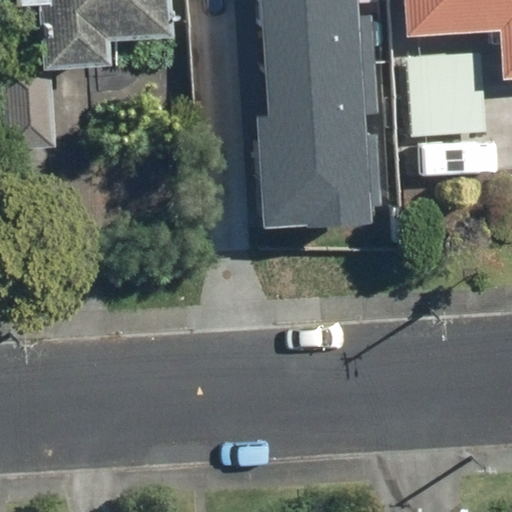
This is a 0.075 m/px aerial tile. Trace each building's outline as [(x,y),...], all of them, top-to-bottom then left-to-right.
[(0,0),(0,13),(19,13),(20,47),(25,46),(26,71),(0,71),(0,159),(49,159),(48,73),(93,72),(92,47),(154,46),(152,0),(0,0)] [(261,0),(265,66),(375,60),(371,0),(261,0)] [(494,81),(511,80),(511,0),(406,0),(407,36),(493,34),(494,81)] [(473,54),(396,57),(400,146),(413,146),(415,180),(492,177),(491,142),(477,142),(473,54)] [(375,60),(265,66),(268,118),(258,119),(264,227),(383,220),(375,60)]
